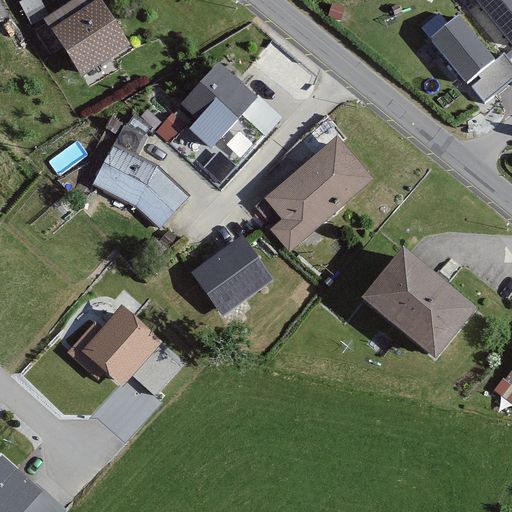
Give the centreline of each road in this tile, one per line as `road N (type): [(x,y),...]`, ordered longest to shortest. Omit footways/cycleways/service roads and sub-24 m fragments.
road 1 (residential): [(210,248),(359,75)]
road 2 (tertiary): [(467,163),(359,75)]
